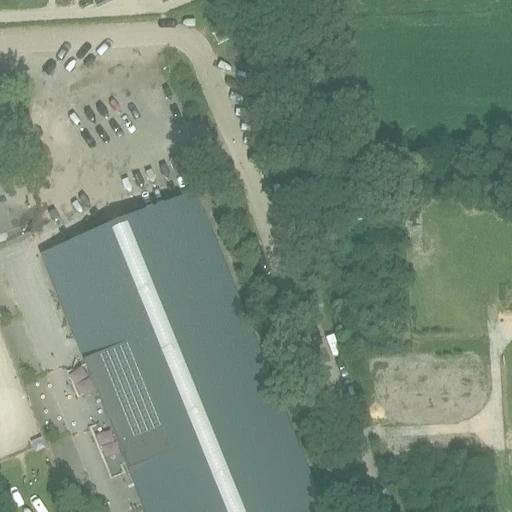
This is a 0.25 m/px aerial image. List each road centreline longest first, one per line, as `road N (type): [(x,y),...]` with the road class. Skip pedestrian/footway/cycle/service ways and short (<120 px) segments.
road 1 (unclassified): [(382,511),(190,41),(159,33),(0,43)]
road 2 (track): [(492,336),(501,497),(511,511)]
